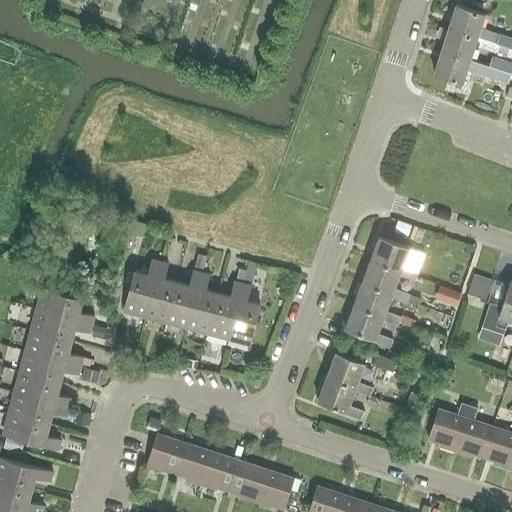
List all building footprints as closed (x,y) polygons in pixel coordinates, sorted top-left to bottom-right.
[(449,27),(477,38),(482,39),(479,48),(511,58),(511,37),(499,34),(480,28),(485,14),(456,4),(449,27)] [(449,27),(442,50),(470,59),(477,38),(449,27)] [(509,82),(511,72),(489,65),(489,67),(470,61),(470,59),(442,50),(434,73),(463,82),(467,69),(486,75),(509,82)] [(489,65),(511,72),(511,62),(492,56),(489,65)] [(107,223),(86,217),(81,237),(102,242),(107,223)] [(129,218),(126,232),(146,237),(150,223),(129,218)] [(398,220),(394,231),(408,236),(412,225),(398,220)] [(401,270),(399,274),(415,280),(418,271),(403,266),(409,247),(379,236),(370,259),(401,270)] [(198,253),(193,270),(202,272),(206,255),(198,253)] [(124,310),(146,315),(160,261),(152,259),(148,274),(135,270),(124,310)] [(393,293),(391,297),(407,303),(410,294),(394,288),(399,274),(401,270),(370,259),(362,281),(393,293)] [(146,315),(166,321),(177,281),(165,278),(169,263),(160,261),(146,315)] [(239,268),(236,281),(243,283),(243,281),(246,271),(246,270),(240,268),(239,268)] [(166,321),(187,327),(202,272),(193,270),(189,285),(177,281),(166,321)] [(243,281),(243,283),(251,285),(255,272),(246,270),(246,271),(243,281)] [(187,327),(208,332),(218,292),(206,289),(210,274),(202,272),(187,327)] [(467,293),(486,300),(493,280),(474,274),(467,293)] [(490,302),(482,326),(504,333),(509,318),(511,319),(511,280),(510,280),(502,306),(490,302)] [(208,332),(228,338),(243,283),(236,281),(234,281),(230,296),(218,292),(208,332)] [(362,281),(354,304),(384,315),(383,319),(398,325),(400,322),(400,320),(402,316),(386,310),(391,297),(393,293),(362,281)] [(243,283),(228,338),(250,343),(260,304),(247,300),(251,285),(243,283)] [(38,309),(92,324),(95,315),(80,311),(83,298),(43,288),(38,309)] [(448,288),(444,300),(457,305),(461,293),(448,288)] [(384,315),(354,304),(345,327),(375,338),(373,341),(390,348),(393,339),(378,333),(383,319),(384,315)] [(32,330),(72,340),(75,328),(90,332),(92,324),(38,309),(32,330)] [(400,320),(400,322),(413,327),(414,325),(414,324),(416,319),(402,314),(402,316),(400,320)] [(92,333),(92,335),(105,338),(107,328),(95,325),(92,333)] [(27,350),(81,365),(82,364),(84,357),(69,353),(72,340),(32,330),(27,350)] [(21,371),(61,382),(64,369),(79,373),(81,365),(27,350),(21,371)] [(336,351),(327,376),(356,386),(355,390),(370,396),(373,387),(358,381),(365,362),(336,351)] [(397,362),(376,354),(372,365),(393,372),(397,362)] [(438,358),(429,355),(425,366),(433,370),(438,358)] [(84,357),(82,364),(89,366),(91,366),(93,359),(91,358),(84,357)] [(188,358),(186,367),(197,369),(198,360),(188,358)] [(83,366),(80,378),(98,383),(101,371),(89,368),(83,366)] [(16,392),(70,406),(73,398),(58,394),(61,382),(21,371),(16,392)] [(356,386),(327,376),(318,400),(346,410),(345,413),(361,419),(364,411),(349,405),(355,390),(356,386)] [(10,412),(50,423),(53,411),(68,415),(70,406),(16,392),(10,412)] [(423,396),(412,393),(407,408),(419,411),(423,396)] [(439,445),(455,450),(470,405),(461,402),(457,414),(438,408),(428,438),(440,442),(439,445)] [(472,452),(483,456),(493,426),(474,420),(478,408),(470,405),(455,450),(470,455),(472,452)] [(76,417),(75,422),(89,425),(92,413),(78,409),(76,417)] [(46,435),(50,423),(10,412),(4,434),(8,434),(25,439),(59,448),(62,439),(46,435)] [(152,417),(148,427),(158,430),(162,421),(152,417)] [(494,463),(509,468),(511,460),(511,431),(511,432),(493,426),(483,456),(495,459),(494,463)] [(175,473),(185,442),(157,433),(146,466),(162,471),(163,469),(175,473)] [(8,434),(4,446),(22,451),(25,439),(8,434)] [(201,484),(212,451),(185,442),(175,473),(186,477),(186,479),(201,484)] [(229,491),(239,460),(212,451),(201,484),(217,489),(217,487),(229,491)] [(0,479),(32,488),(36,476),(51,480),(53,471),(0,457),(0,479)] [(256,502),(267,469),(239,460),(229,491),(241,495),(240,497),(256,502)] [(295,478),(267,469),(256,502),(271,507),(272,505),(284,509),(295,478)] [(0,501),(38,511),(42,511),(44,505),(29,501),(32,488),(0,479),(0,501)] [(339,511),(345,494),(317,485),(308,511),(339,511)] [(369,511),(372,503),(345,494),(339,511),(369,511)] [(0,511),(38,511),(0,501),(0,511)] [(399,511),(372,503),(369,511),(399,511)]
